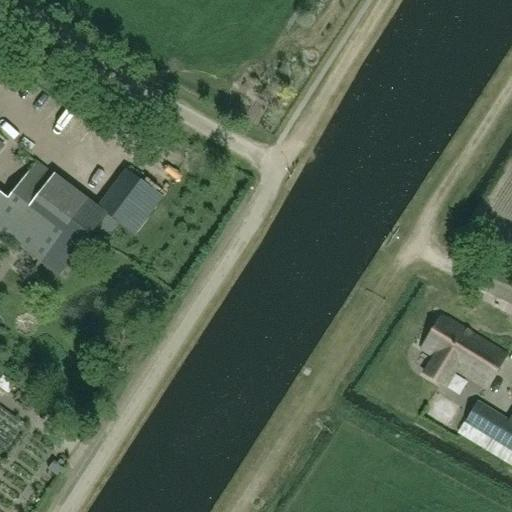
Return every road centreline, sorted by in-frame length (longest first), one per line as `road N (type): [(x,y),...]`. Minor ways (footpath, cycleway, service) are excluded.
road 1 (track): [(511,83),(237,511)]
road 2 (track): [(271,164),(285,168),(68,511)]
road 3 (unclassified): [(271,164),(6,0)]
road 4 (track): [(285,168),(385,0)]
